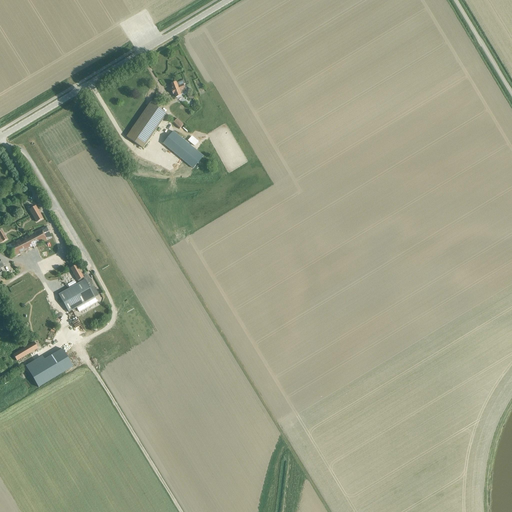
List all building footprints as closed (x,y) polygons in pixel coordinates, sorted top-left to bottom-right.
[(172,87),(171,88),(173,94),(174,94),(176,98),(181,96),(180,92),(186,90),(184,85),(185,84),(184,80),(178,83),(176,83),(176,82),(171,84),(172,87)] [(167,114),(151,103),(150,103),(148,106),(127,137),(143,149),(167,114)] [(180,129),(183,125),(177,119),(173,123),(180,129)] [(194,168),(204,155),(174,131),(164,144),(194,168)] [(43,219),(35,206),(29,210),(36,223),(43,219)] [(11,258),(51,238),(45,226),(5,246),(11,258)] [(83,278),(76,265),(70,268),(78,281),(83,278)] [(95,297),(89,288),(85,280),(58,294),(68,312),(95,297)] [(20,351),(13,355),(17,362),(24,357),(38,349),(34,342),(20,351)] [(53,354),(27,370),(38,387),(64,372),(53,354)]
